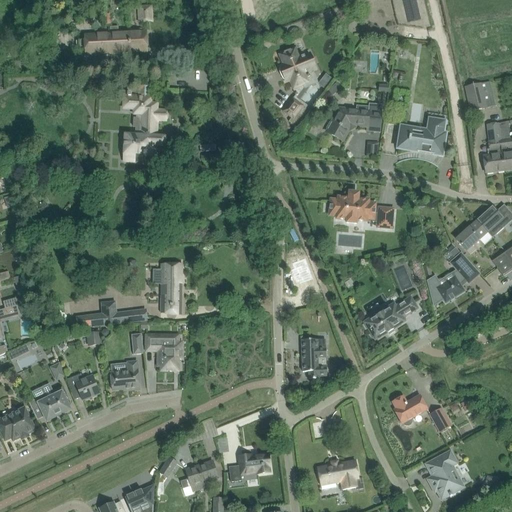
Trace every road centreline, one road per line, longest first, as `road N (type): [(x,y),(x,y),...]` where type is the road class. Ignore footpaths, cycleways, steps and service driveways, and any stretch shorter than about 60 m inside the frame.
road 1 (residential): [(285,422),(270,166)]
road 2 (residential): [(511,198),(469,198),(393,174),(270,166)]
road 3 (residential): [(0,473),(142,406),(176,401)]
road 4 (residential): [(359,379),(511,281)]
road 5 (residential): [(270,166),(234,0)]
road 6 (residential): [(413,511),(371,428),(359,379)]
